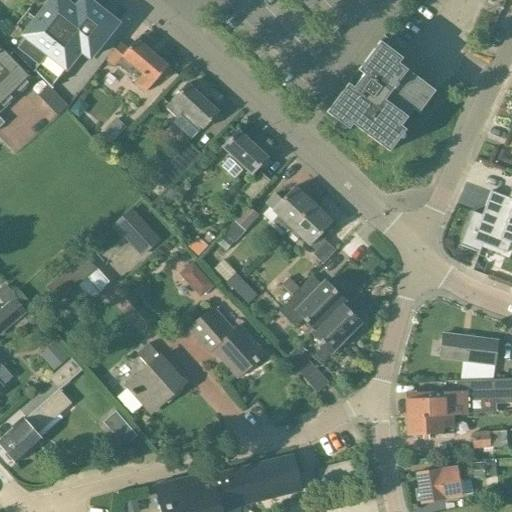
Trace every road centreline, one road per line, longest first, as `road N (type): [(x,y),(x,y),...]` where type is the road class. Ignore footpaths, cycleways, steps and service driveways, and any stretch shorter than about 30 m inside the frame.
road 1 (residential): [(30,511),(302,437),(379,400)]
road 2 (residential): [(418,253),(176,25)]
road 3 (residential): [(418,253),(511,33)]
road 4 (residential): [(379,400),(418,253)]
